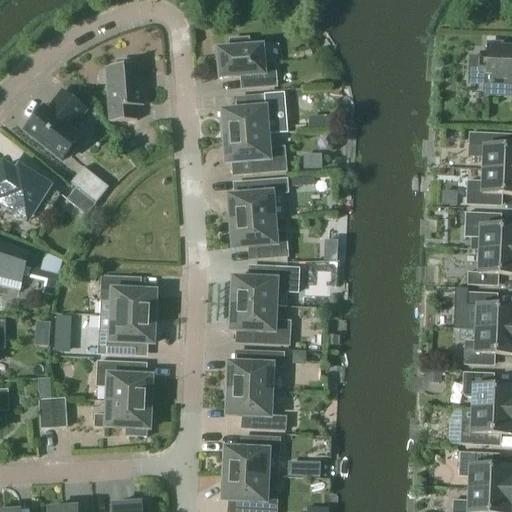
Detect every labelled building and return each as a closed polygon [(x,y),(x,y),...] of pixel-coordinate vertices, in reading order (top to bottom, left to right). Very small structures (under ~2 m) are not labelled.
[(249,47),(248,39),(229,40),(230,49),(217,50),(219,79),(246,77),(247,89),(276,87),(274,63),(263,64),(262,46),(249,47)] [(501,44),(486,43),(485,59),(470,58),(469,84),(484,84),(484,95),(511,96),(511,84),(511,76),(511,47),(501,47),(501,44)] [(129,65),(129,61),(117,62),(117,66),(109,67),(111,98),(108,99),(110,123),(136,121),(135,107),(143,106),(142,89),(139,89),(137,65),(129,65)] [(84,110),(62,92),(46,112),(43,109),(24,132),(61,161),(67,154),(71,157),(80,146),(76,143),(80,138),(69,130),(84,110)] [(224,138),(267,135),(266,120),(276,119),(275,95),(245,98),(246,110),(222,112),(224,138)] [(308,129),(327,128),(326,117),(307,118),(308,129)] [(483,170),(511,171),(511,147),(499,147),(500,135),(469,134),(468,146),(484,147),(483,170)] [(267,135),(224,138),(226,164),(250,162),(251,175),(285,172),(284,148),(268,149),(267,135)] [(15,174),(3,166),(2,167),(0,169),(0,205),(22,219),(27,211),(44,221),(60,195),(18,169),(15,174)] [(108,188),(83,168),(70,183),(95,203),(108,188)] [(511,171),(483,170),(483,182),(467,182),(466,206),(497,207),(497,195),(511,195),(511,171)] [(273,220),(284,219),(282,194),(287,193),(286,180),(252,183),(253,195),(228,197),(230,223),(273,220)] [(95,205),(75,189),(67,200),(86,216),(95,205)] [(480,250),(511,251),(511,227),(496,227),(496,215),(465,214),(464,238),(480,239),(480,250)] [(273,220),(230,223),(232,249),(257,247),(258,260),(287,257),(285,233),(274,234),(273,220)] [(54,297),(63,262),(44,254),(40,272),(21,267),(24,254),(0,245),(0,279),(16,283),(18,273),(44,280),(41,294),(54,297)] [(511,251),(480,250),(478,274),(467,273),(467,286),(493,287),(493,275),(511,276),(511,251)] [(231,305),(274,307),(285,308),(286,293),(297,293),(298,282),(298,270),(258,268),(257,280),(232,279),(231,305)] [(99,316),(153,319),(155,293),(130,292),(131,279),(101,278),(99,316)] [(476,330),(511,331),(511,307),(492,307),(493,295),(466,294),(465,318),(476,318),(476,330)] [(274,307),(231,305),(230,331),(255,332),(254,345),(288,347),(289,322),(274,322),(274,307)] [(153,319),(99,316),(97,355),(127,356),(128,344),(152,345),(153,319)] [(71,329),(52,328),(51,349),(70,350),(71,329)] [(511,331),(476,330),(475,342),(464,342),(463,366),(489,367),(490,355),(511,356),(511,331)] [(339,336),(327,335),(326,345),(338,346),(339,336)] [(227,390),(270,392),(272,367),(282,367),(283,354),(254,353),(253,365),(228,364),(227,390)] [(106,402),(149,404),(151,378),(126,377),(127,364),(97,363),(96,387),(107,388),(106,402)] [(442,370),(424,369),(424,382),(441,383),(442,370)] [(472,410),(511,412),(511,387),(489,387),(489,375),(463,374),(462,395),(465,398),(473,398),(472,410)] [(41,429),(53,429),(51,401),(51,389),(41,390),(42,402),(39,402),(41,429)] [(269,418),(270,392),(227,390),(226,416),(251,418),(250,430),(284,432),(285,418),(269,418)] [(51,401),(53,429),(66,428),(64,400),(51,401)] [(149,404),(106,402),(106,417),(95,416),(94,428),(132,430),(132,436),(130,436),(130,437),(146,438),(147,430),(148,430),(149,404)] [(511,438),(511,436),(511,412),(472,410),(472,422),(449,421),(448,445),(486,447),(486,435),(511,436),(511,438)] [(223,475),(266,477),(267,452),(279,453),(279,439),(250,438),(249,450),(224,449),(223,475)] [(469,490),(510,492),(511,466),(510,466),(510,468),(485,467),(485,455),(459,454),(458,478),(470,478),(469,490)] [(304,466),(303,479),(318,480),(319,466),(304,466)] [(266,492),(266,477),(223,475),(222,502),(247,503),(246,511),(275,511),(277,492),(266,492)] [(508,511),(510,492),(469,490),(468,502),(452,501),(451,511),(508,511)]
